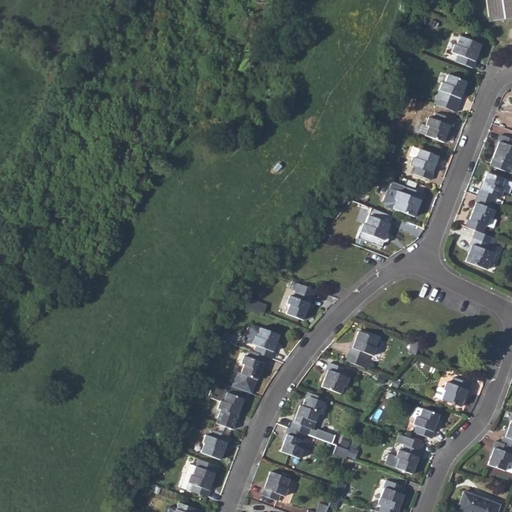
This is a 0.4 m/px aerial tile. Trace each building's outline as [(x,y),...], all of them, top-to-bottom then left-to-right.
[(511,0),(485,0),(489,23),(511,20),(511,0)] [(455,50),(452,58),(455,59),(453,65),(471,72),(474,64),(473,64),(478,50),(462,43),(459,51),(455,50)] [(442,85),(434,107),(455,115),(461,100),(459,99),(465,84),(448,78),(445,86),(442,85)] [(429,121),(425,129),(429,130),(426,139),(442,145),(448,129),(449,130),(452,122),(435,116),(432,122),(429,121)] [(511,142),(500,138),(497,146),(499,147),(493,161),(491,168),(511,176),(511,142)] [(414,161),(410,168),(414,169),(411,176),(429,183),(433,174),(431,174),(437,159),(420,153),(417,162),(414,161)] [(479,191),(477,198),(494,204),(497,198),(500,199),(502,194),(508,197),(511,186),(511,185),(486,176),(480,192),(479,191)] [(390,209),(414,218),(419,204),(421,204),(424,196),(396,186),(389,206),(390,209)] [(467,221),(465,228),(477,233),(483,235),(489,220),(492,221),(495,213),(491,211),(494,204),(477,198),(474,204),(475,205),(468,222),(467,221)] [(367,227),(364,235),(367,236),(365,243),(382,249),(385,241),(384,241),(389,226),(373,220),(370,228),(367,227)] [(472,248),(467,264),(482,270),(486,261),(489,262),(492,254),(489,253),(491,247),(494,248),(497,241),(483,235),(477,233),(471,248),(472,248)] [(316,292),(294,283),(291,290),(295,292),(293,298),(290,296),(287,303),(290,305),(286,314),(302,320),(308,305),(310,305),(316,292)] [(247,300),(243,307),(254,311),(257,304),(247,300)] [(262,350),(260,356),(273,361),(277,363),(280,357),(279,356),(286,339),(262,330),(259,331),(254,343),(256,346),(260,348),(260,349),(262,350)] [(352,348),(346,362),(367,370),(369,363),(365,362),(368,356),(372,357),(375,349),(372,348),(375,339),(359,333),(353,349),(352,348)] [(231,338),(229,344),(238,347),(241,341),(231,338)] [(412,342),(408,354),(414,355),(418,344),(412,342)] [(238,347),(229,344),(226,351),(235,354),(238,347)] [(260,356),(256,355),(253,361),(250,359),(246,367),(249,368),(246,377),(243,375),(238,386),(258,393),(262,383),(263,383),(269,367),(270,367),(273,361),(260,356)] [(330,365),(322,387),(338,394),(342,385),(345,387),(348,379),(344,378),(347,371),(330,365)] [(449,384),(446,382),(443,388),(441,387),(439,388),(436,395),(437,397),(443,399),(443,400),(459,407),(465,390),(466,391),(469,384),(452,378),(449,384)] [(237,390),(214,381),(208,398),(219,402),(217,409),(220,411),(215,425),(232,431),(238,417),(236,416),(243,401),(245,402),(248,394),(237,390)] [(258,393),(238,386),(237,390),(248,394),(257,397),(258,393)] [(291,422),(289,429),(304,435),(306,435),(309,429),(312,430),(315,422),(312,421),(315,413),(318,414),(324,399),(306,392),(300,407),(298,406),(293,422),(291,422)] [(415,426),(413,433),(430,439),(432,432),(438,416),(421,410),(419,417),(416,416),(412,425),(415,426)] [(502,438),(499,445),(511,450),(511,415),(509,414),(506,422),(508,423),(503,439),(502,438)] [(289,429),(287,428),(284,435),(285,436),(279,452),(300,459),(306,443),(302,441),(304,435),(289,429)] [(205,436),(202,444),(206,445),(202,454),(218,459),(224,443),(226,444),(228,438),(211,432),(208,437),(205,436)] [(382,464),(393,468),(410,474),(416,458),(417,458),(419,452),(418,451),(421,444),(398,435),(395,443),(403,446),(400,452),(396,450),(394,457),(386,454),(382,464)] [(350,438),(343,436),(339,445),(347,448),(350,438)] [(499,445),(494,443),(491,450),(492,450),(487,467),(503,473),(506,465),(508,466),(511,458),(508,457),(511,450),(499,445)] [(334,446),(332,454),(345,459),(345,458),(348,451),(334,446)] [(216,467),(199,460),(197,468),(191,466),(182,488),(206,497),(208,490),(207,490),(216,467)] [(262,487),(259,495),(276,501),(280,492),(283,494),(286,486),(283,484),(285,478),(269,472),(263,488),(262,487)] [(380,505),(377,511),(396,511),(397,511),(396,511),(402,495),(400,494),(402,487),(387,481),(384,488),(385,489),(383,497),(379,495),(376,504),(380,505)] [(336,482),(331,495),(338,497),(339,498),(345,485),(336,482)] [(461,493),(454,511),(455,511),(494,511),(497,506),(461,493)] [(331,495),(327,507),(334,509),(337,501),(338,497),(331,495)]
